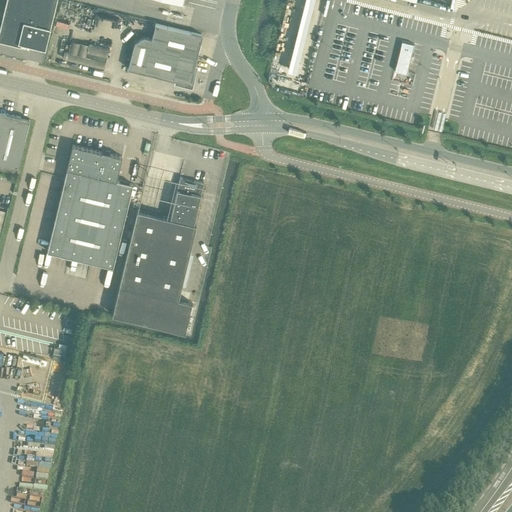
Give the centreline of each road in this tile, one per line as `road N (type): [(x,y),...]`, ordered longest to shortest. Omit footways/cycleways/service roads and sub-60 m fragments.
road 1 (unclassified): [(263,129),(270,157),(511,216)]
road 2 (unclassified): [(511,171),(262,117)]
road 3 (unclassified): [(263,129),(511,186)]
road 4 (unclassified): [(0,297),(50,93)]
road 5 (unclassified): [(50,93),(177,123)]
